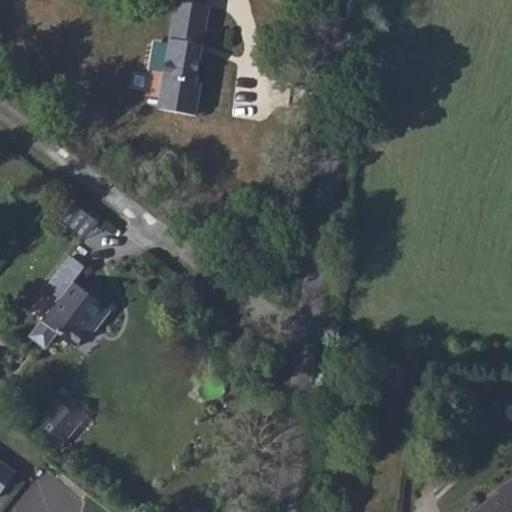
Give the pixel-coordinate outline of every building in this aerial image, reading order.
[(210,6),(177,1),(159,109),(196,115),(201,83),(196,82),(210,6)] [(85,267),(71,256),(46,288),(60,299),(33,333),(33,338),(43,346),(48,345),(58,333),(76,347),(86,334),(94,323),(98,326),(110,311),(74,282),(85,267)] [(94,323),(86,334),(90,337),(98,326),(94,323)] [(2,380),(0,382),(0,398),(7,404),(17,393),(2,380)] [(58,401),(35,428),(59,449),(82,421),(58,401)] [(0,492),(15,473),(0,461),(0,492)] [(511,511),(511,481),(498,491),(501,495),(478,511),(475,511),(474,509),(470,511),(511,511)]
